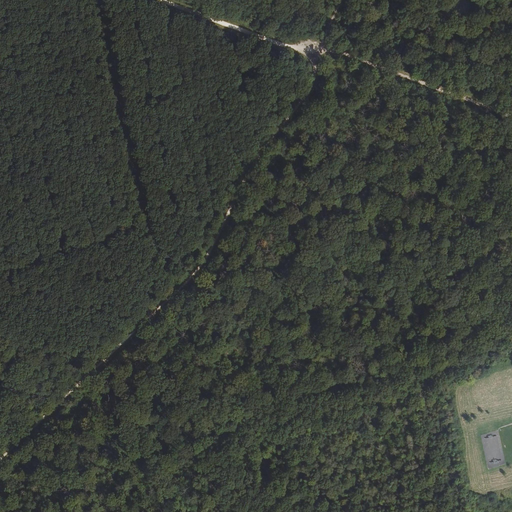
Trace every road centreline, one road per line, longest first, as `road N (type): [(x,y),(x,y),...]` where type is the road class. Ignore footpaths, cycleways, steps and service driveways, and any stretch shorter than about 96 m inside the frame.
road 1 (track): [(0,462),(194,274),(311,82),(314,56)]
road 2 (track): [(160,0),(511,126)]
